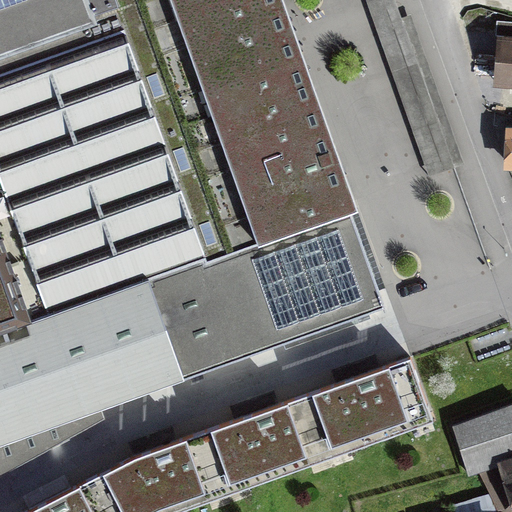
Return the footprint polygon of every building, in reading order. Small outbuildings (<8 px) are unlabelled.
[(0,0),(0,101),(276,6),(274,0),(0,0)] [(0,214),(6,224),(313,108),(276,6),(0,101),(0,214)] [(499,77),(511,77),(511,21),(497,20),(495,35),(502,36),(499,77)] [(42,314),(0,329),(0,439),(395,302),(313,108),(6,224),(42,314)] [(6,224),(0,214),(0,329),(42,314),(6,224)] [(500,460),(511,455),(511,313),(428,343),(452,410),(443,413),(462,467),(500,460)] [(426,409),(407,358),(309,395),(328,446),(426,409)] [(328,446),(309,395),(208,431),(227,482),(328,446)] [(144,451),(98,474),(117,511),(148,511),(158,507),(227,482),(208,431),(144,451)] [(511,455),(500,460),(511,492),(511,455)] [(117,511),(98,474),(23,511),(117,511)] [(496,511),(484,481),(430,494),(425,511),(496,511)]
